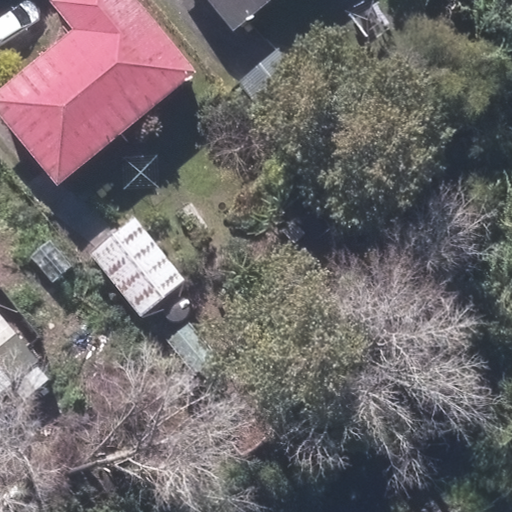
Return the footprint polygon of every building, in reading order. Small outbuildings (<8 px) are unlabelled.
[(78,27),(0,97),(0,101),(76,185),(204,69),(140,0),(63,0),(58,5),(78,27)] [(216,0),(242,29),(275,0),(216,0)] [(281,53),(243,83),(286,137),(324,108),(281,53)] [(97,254),(153,323),(169,310),(181,325),(208,303),(140,219),(97,254)] [(0,432),(62,374),(0,308),(0,432)]
